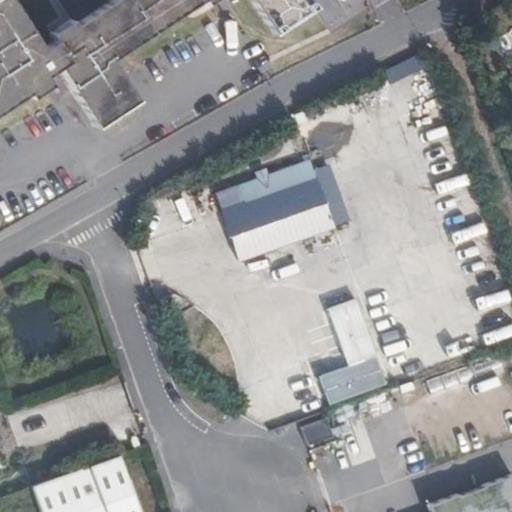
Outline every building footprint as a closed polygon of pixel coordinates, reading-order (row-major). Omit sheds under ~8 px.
[(106,61),(132,44),(143,61),(147,65),(152,67),(156,67),(176,54),(179,52),(180,48),(180,44),(179,39),(168,21),(197,2),(200,5),(207,0),(243,0),(267,35),(286,22),(310,7),(305,0),(90,0),(94,6),(71,21),(68,18),(46,32),(51,39),(38,47),(8,0),(0,0),(0,109),(11,102),(24,94),(27,97),(46,85),(41,76),(51,70),(89,129),(131,103),(106,61)] [(325,232),(301,163),(259,177),(257,170),(246,174),(248,181),(206,195),(229,264),(325,232)] [(322,444),(315,422),(287,431),(295,453),(322,444)] [(125,511),(108,460),(20,490),(27,511),(125,511)] [(511,511),(500,478),(468,490),(469,493),(447,501),(445,498),(414,509),(415,511),(511,511)]
